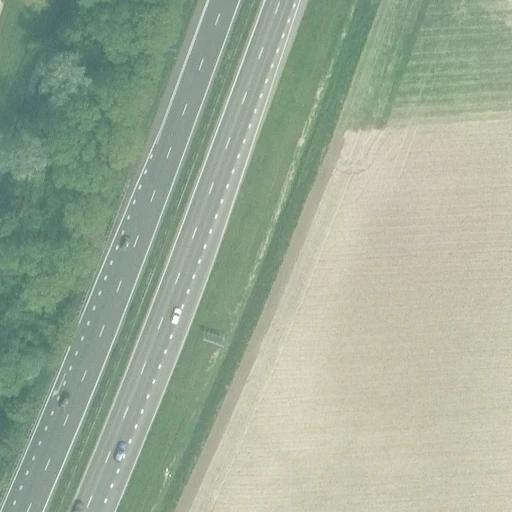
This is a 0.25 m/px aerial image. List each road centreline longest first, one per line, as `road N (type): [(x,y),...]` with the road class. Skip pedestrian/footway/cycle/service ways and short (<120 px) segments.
road 1 (motorway): [(225,0),(26,511)]
road 2 (motorway): [(89,511),(283,0)]
